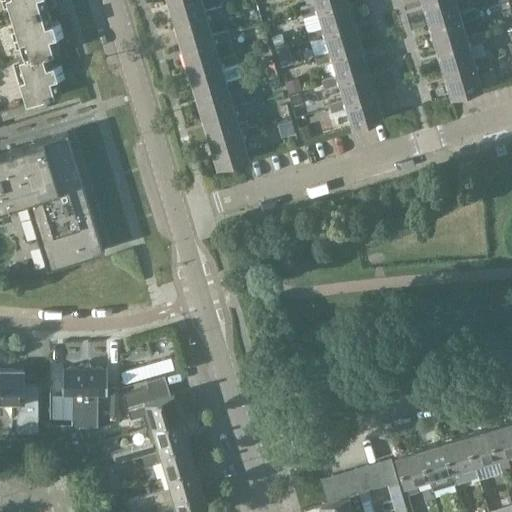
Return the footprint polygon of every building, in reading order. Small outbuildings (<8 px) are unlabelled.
[(5,0),(10,16),(44,6),(42,0),(5,0)] [(166,0),(173,22),(220,8),(219,4),(203,9),(200,0),(166,0)] [(298,8),(299,10),(334,0),(312,0),(314,3),(298,8)] [(353,20),(346,0),(334,0),(299,10),(301,16),(316,12),(321,27),(305,31),(306,34),(353,20)] [(423,0),(421,1),(428,25),(474,11),(473,7),(457,12),(453,0),(423,0)] [(48,21),(44,6),(10,16),(16,37),(22,58),(34,54),(34,55),(46,52),(57,49),(52,33),(56,32),(59,27),(58,25),(58,22),(53,19),(48,21)] [(173,22),(180,46),(228,32),(227,28),(210,33),(205,18),(222,13),(220,8),(173,22)] [(474,11),(428,25),(435,49),(482,34),(481,31),(464,36),(460,20),(476,16),(474,11)] [(312,55),(313,58),(360,44),(353,20),(306,34),(308,40),(323,36),(328,50),(312,55)] [(228,32),(180,46),(187,70),(235,55),(234,52),(217,57),(212,42),(229,37),(228,32)] [(511,32),(503,35),(510,60),(511,59),(511,32)] [(483,40),(482,34),(435,49),(442,72),(489,58),(487,54),(471,59),(467,45),(483,40)] [(320,82),(367,68),(360,44),(313,58),(315,63),(330,59),(335,73),(319,78),(320,82)] [(60,71),(59,70),(59,68),(55,64),(50,66),(46,52),(34,55),(34,54),(22,58),(11,61),(18,82),(24,103),(30,101),(36,99),(42,97),(58,93),(53,77),(57,76),(60,71)] [(236,61),(235,55),(187,70),(194,93),(242,79),(241,76),(223,81),(219,66),(236,61)] [(490,64),(489,58),(442,72),(449,97),(480,88),(474,69),(490,64)] [(326,102),(327,106),(374,92),(367,68),(320,82),(322,87),(338,83),(342,98),(326,102)] [(279,73),(281,84),(296,81),(294,70),(279,73)] [(243,84),(242,79),(194,93),(201,117),(249,103),(248,99),(230,104),(226,89),(243,84)] [(381,117),(374,92),(327,106),(329,111),(344,107),(350,126),(381,117)] [(42,97),(36,99),(39,108),(45,106),(42,97)] [(305,120),(325,116),(322,98),(301,101),(305,120)] [(33,110),(39,108),(36,99),(30,101),(33,110)] [(33,110),(30,101),(24,103),(27,112),(33,110)] [(20,114),(27,112),(24,103),(18,104),(20,114)] [(250,108),(249,103),(201,117),(208,141),(256,127),(254,123),(237,128),(233,113),(250,108)] [(18,104),(7,107),(10,117),(20,114),(18,104)] [(7,107),(0,109),(0,119),(10,117),(7,107)] [(257,132),(256,127),(208,141),(215,166),(246,157),(240,137),(257,132)] [(46,266),(103,248),(67,130),(9,148),(12,155),(0,158),(0,205),(25,198),(46,266)] [(37,384),(23,384),(23,367),(0,366),(0,400),(11,401),(11,431),(37,431),(37,384)] [(85,427),(85,424),(84,367),(63,367),(63,393),(71,393),(72,427),(79,427),(85,427)] [(106,367),(84,367),(85,424),(98,424),(98,393),(106,393),(106,367)] [(119,386),(109,385),(108,412),(118,412),(119,386)] [(148,411),(152,424),(180,416),(173,392),(151,398),(147,385),(122,393),(129,417),(148,411)] [(180,416),(152,424),(146,426),(150,439),(111,451),(114,462),(141,454),(187,440),(180,416)] [(488,427),(496,456),(500,468),(510,465),(507,453),(511,451),(511,425),(511,420),(488,427)] [(80,432),(79,427),(72,427),(72,441),(82,441),(80,432)] [(488,427),(465,434),(473,463),(496,456),(488,427)] [(450,470),(473,463),(465,434),(442,441),(450,470)] [(156,475),(166,472),(194,464),(187,440),(141,454),(144,465),(152,462),(156,475)] [(442,441),(419,448),(427,477),(450,470),(442,441)] [(415,480),(427,477),(419,448),(395,455),(404,484),(406,483),(409,493),(418,491),(415,480)] [(390,456),(377,460),(385,484),(387,484),(396,481),(397,481),(390,456)] [(377,460),(366,463),(374,488),(385,484),(377,460)] [(363,491),(374,488),(366,463),(355,467),(363,491)] [(202,487),(194,464),(166,472),(170,485),(124,499),(128,510),(155,502),(202,487)] [(343,470),(351,495),(357,493),(363,491),(355,467),(343,470)] [(331,474),(339,498),(351,495),(343,470),(331,474)] [(319,477),(327,502),(339,498),(331,474),(319,477)] [(387,484),(394,508),(404,505),(396,481),(387,484)] [(208,511),(209,511),(202,487),(155,502),(158,511),(159,511),(177,507),(178,511),(208,511)] [(320,504),(322,511),(362,511),(357,493),(351,495),(339,498),(327,502),(320,504)]
